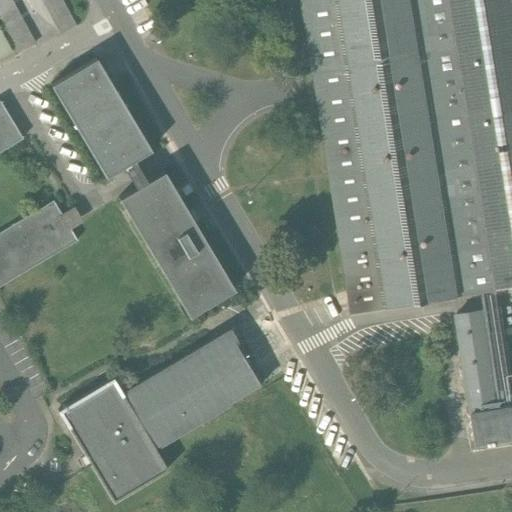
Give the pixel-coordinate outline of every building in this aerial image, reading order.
[(0,0),(0,57),(17,48),(17,47),(35,37),(27,22),(43,13),(35,0),(31,0),(20,6),(16,0),(0,0)] [(511,0),(304,0),(356,311),(511,285),(511,0)] [(154,151),(101,59),(59,83),(112,175),(132,163),(142,158),(154,151)] [(0,153),(25,139),(2,101),(0,102),(0,153)] [(145,187),(155,181),(142,158),(132,163),(145,187)] [(239,289),(169,172),(155,181),(145,187),(128,197),(198,314),(239,289)] [(56,202),(0,234),(0,284),(79,240),(73,229),(66,233),(55,215),(62,212),(56,202)] [(488,310),(458,315),(474,409),(505,405),(488,310)] [(268,384),(235,329),(128,393),(162,447),(243,399),(268,384)] [(287,373),(268,384),(243,399),(299,491),(309,484),(343,464),(287,373)] [(175,468),(162,447),(128,393),(118,377),(64,410),(120,502),(175,468)] [(511,403),(505,405),(474,409),(480,443),(511,438),(511,403)] [(368,511),(371,511),(343,464),(309,484),(326,511),(368,511)]
